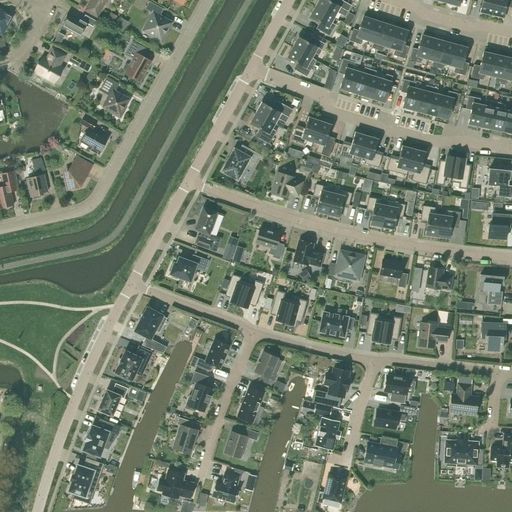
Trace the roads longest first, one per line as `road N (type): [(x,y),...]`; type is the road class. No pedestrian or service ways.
road 1 (residential): [(511,258),(360,236),(188,181)]
road 2 (residential): [(0,229),(92,204),(208,0)]
road 3 (residential): [(511,149),(425,140),(328,112),(317,95),(250,69)]
road 4 (unclassified): [(130,283),(70,411),(37,511)]
road 5 (residential): [(254,333),(199,481)]
road 6 (residential): [(130,283),(254,333)]
road 7 (unclassified): [(250,69),(188,181)]
road 8 (residential): [(373,361),(498,373)]
road 9 (residential): [(373,361),(347,462),(329,458)]
road 10 (residential): [(254,333),(373,361)]
road 11 (residential): [(511,31),(470,27),(396,0)]
